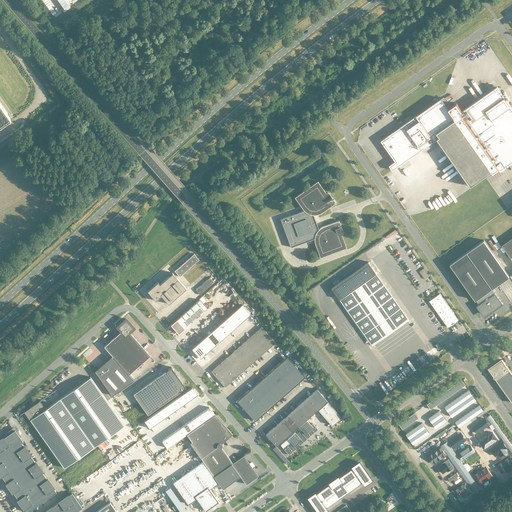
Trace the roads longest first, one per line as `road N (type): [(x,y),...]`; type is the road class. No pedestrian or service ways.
road 1 (trunk): [(0,326),(280,74),(377,0)]
road 2 (trunk): [(351,0),(208,115),(0,305)]
road 3 (unclassified): [(511,45),(499,27),(488,26),(347,131),(490,339)]
road 4 (unclassified): [(286,484),(128,309),(0,414)]
road 5 (unclassified): [(419,459),(460,508),(498,484),(463,427),(496,403)]
